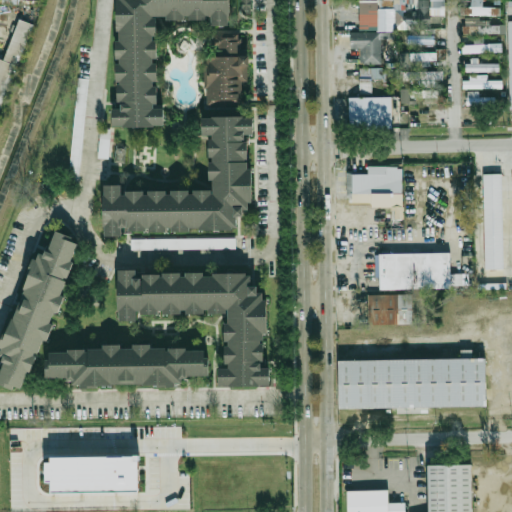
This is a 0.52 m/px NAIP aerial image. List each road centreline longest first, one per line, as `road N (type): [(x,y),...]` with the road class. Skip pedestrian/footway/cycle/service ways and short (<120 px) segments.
road 1 (secondary): [(298,0),(305,511)]
road 2 (secondary): [(328,511),(323,0)]
road 3 (residential): [(300,146),(511,143)]
road 4 (residential): [(306,447),(342,439),(511,436)]
